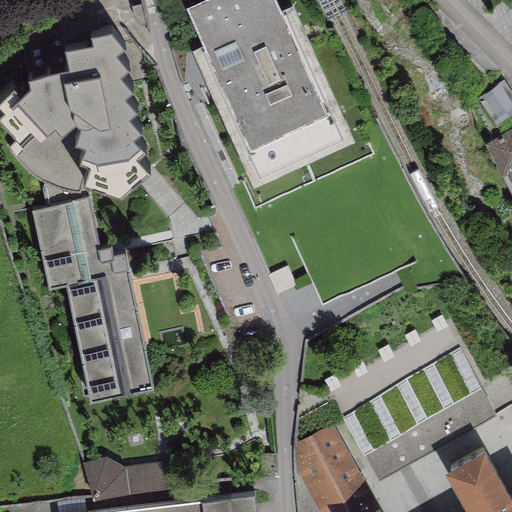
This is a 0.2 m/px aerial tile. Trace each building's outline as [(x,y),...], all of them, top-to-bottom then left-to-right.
[(187,0),(205,39),(194,44),(255,177),(357,130),(296,0),(187,0)] [(111,15),(91,21),(93,28),(64,36),(68,53),(62,54),(28,60),(30,70),(20,77),(13,70),(0,81),(0,89),(4,93),(0,96),(0,101),(20,124),(24,130),(10,142),(14,150),(19,158),(30,168),(38,173),(51,179),(59,183),(73,188),(88,190),(93,167),(120,176),(149,151),(137,136),(145,131),(139,123),(133,115),(141,109),(128,95),(137,89),(123,76),(132,69),(120,56),(128,49),(116,36),(124,31),(111,15)] [(502,121),(511,114),(511,85),(507,78),(483,94),(502,121)] [(511,125),(487,138),(511,184),(511,125)] [(88,191),(32,202),(48,279),(66,275),(89,389),(152,377),(125,246),(112,248),(110,239),(98,241),(88,191)] [(377,472),(495,408),(449,325),(331,389),(377,472)] [(511,511),(511,482),(484,432),(445,454),(477,511),(389,511),(379,491),(373,494),(332,418),(294,441),(297,470),(321,511),(511,511)] [(128,500),(178,496),(175,455),(92,461),(94,494),(127,491),(128,500)] [(254,511),(253,497),(131,511),(254,511)]
